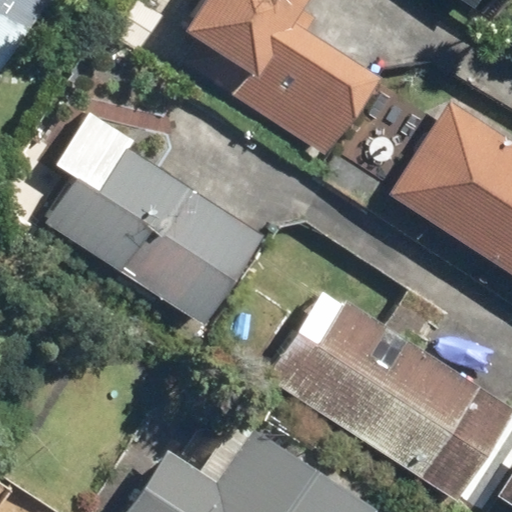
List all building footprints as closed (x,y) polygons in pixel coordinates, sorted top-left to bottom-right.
[(0,0),(0,60),(2,61),(42,0),(0,0)] [(198,0),(185,20),(200,30),(182,57),(324,148),(379,64),(293,9),(298,0),(198,0)] [(511,134),(452,95),(388,191),(511,272),(511,134)] [(135,133),(89,104),(53,160),(76,174),(48,216),(204,316),(264,224),(131,139),(135,133)] [(454,501),(511,412),(511,398),(338,286),(274,384),(454,501)] [(255,414),(216,473),(166,440),(117,511),(362,511),(375,494),(255,414)] [(511,464),(492,495),(511,508),(511,464)]
